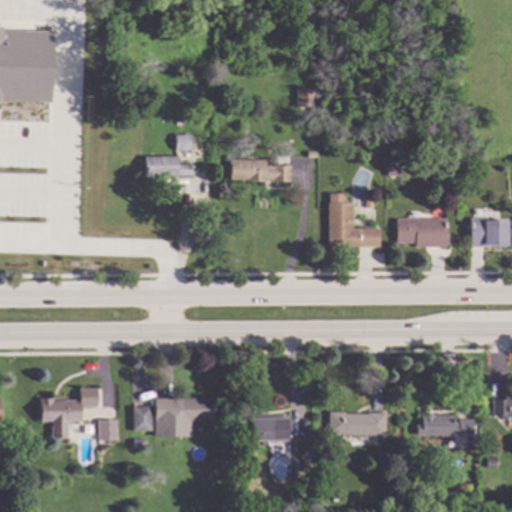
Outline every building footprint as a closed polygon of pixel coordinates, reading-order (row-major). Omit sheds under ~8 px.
[(168,31),(159,31),(159,16),(168,16),(168,31)] [(315,28),(305,28),(305,20),(315,20),(315,28)] [(0,102),(49,103),(49,32),(0,31),(0,102)] [(315,89),(314,108),(295,107),(295,88),(315,89)] [(15,115),(0,115),(0,98),(15,98),(15,115)] [(188,152),(172,151),(173,136),(188,136),(188,152)] [(377,159),(366,159),(366,150),(377,150),(377,159)] [(314,153),(314,160),(305,160),(305,152),(314,153)] [(174,166),(189,166),(189,177),(154,177),(154,183),(142,183),(142,158),(174,158),(174,166)] [(274,167),(288,167),(288,183),(269,183),(269,181),(263,181),(263,183),(243,183),(243,181),(227,181),(227,160),(262,161),(262,159),(274,159),(274,167)] [(394,176),(386,176),(387,168),(394,168),(394,176)] [(341,204),(350,204),(351,230),(372,230),(372,248),(339,249),(339,245),(324,245),(324,204),(326,204),(326,195),(341,195),(341,204)] [(486,222),(505,222),(505,248),(467,248),(467,219),(486,219),(486,222)] [(443,248),(412,248),(412,244),(393,244),(393,220),(444,221),(443,248)] [(95,406),(78,406),(78,420),(65,420),(65,437),(49,437),(49,421),(38,421),(38,398),(50,398),(50,400),(77,400),(77,388),(94,388),(95,406)] [(511,417),(503,418),(503,416),(490,416),(489,399),(502,399),(502,397),(511,396),(511,417)] [(210,421),(178,421),(178,416),(172,416),(172,424),(157,424),(157,406),(177,406),(177,398),(210,398),(210,421)] [(149,430),(130,430),(130,406),(149,405),(149,430)] [(383,436),(325,434),(325,411),(342,411),(342,413),(365,413),(365,412),(383,412),(383,436)] [(288,439),(249,440),(248,415),(288,414),(288,439)] [(450,422),(456,422),(456,419),(471,419),(471,434),(434,434),(434,437),(430,437),(430,435),(414,435),(414,425),(419,425),(419,415),(450,415),(450,422)] [(114,440),(95,441),(95,419),(113,419),(114,440)] [(142,447),(131,447),(131,437),(142,437),(142,447)] [(311,454),(303,463),(297,457),(304,448),(311,454)] [(324,463),(315,463),(315,455),(324,455),(324,463)] [(495,457),(494,468),(485,468),(485,457),(495,457)]
